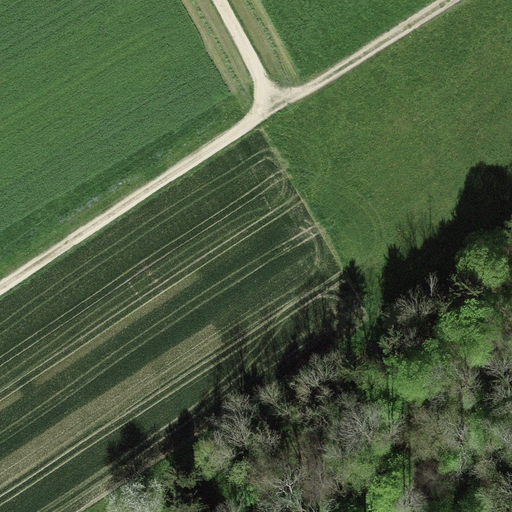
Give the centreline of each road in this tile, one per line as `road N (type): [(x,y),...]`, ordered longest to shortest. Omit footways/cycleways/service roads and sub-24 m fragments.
road 1 (track): [(0,295),(245,132),(268,108)]
road 2 (track): [(268,108),(450,0)]
